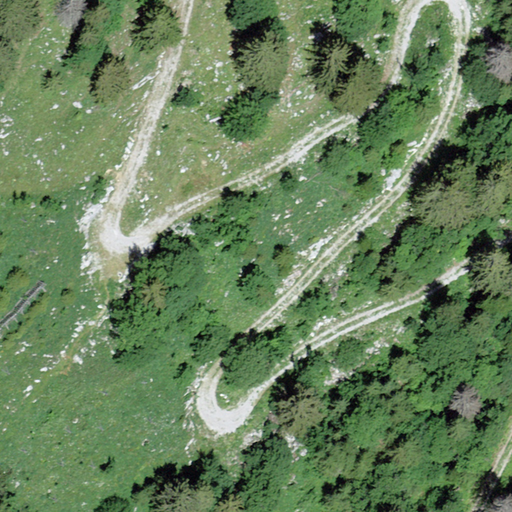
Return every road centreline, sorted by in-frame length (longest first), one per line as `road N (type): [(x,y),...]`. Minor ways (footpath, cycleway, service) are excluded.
road 1 (track): [(457,0),(464,18),(460,73),(424,166),(235,349),(207,402),(216,417),(232,417),(315,344),(468,269),(511,237)]
road 2 (track): [(186,0),(157,106),(116,205),(114,235),(132,240),(276,166),(371,105),(414,0)]
